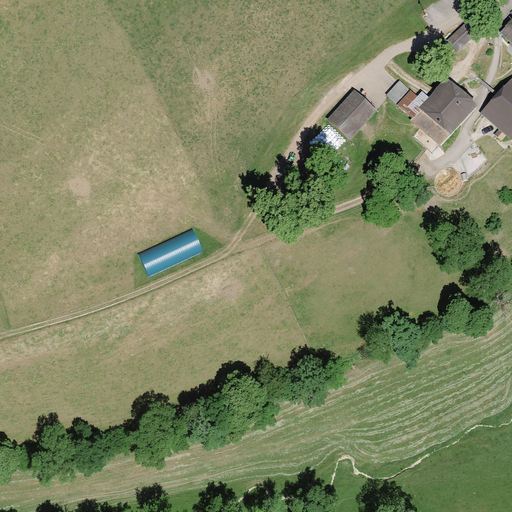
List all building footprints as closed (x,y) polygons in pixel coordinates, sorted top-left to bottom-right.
[(511,22),(501,33),(511,43),(511,22)] [(511,80),(482,113),(509,137),(511,133),(511,80)] [(418,99),(400,82),(387,96),(405,113),(418,99)] [(476,108),(447,82),(412,121),(441,146),(476,108)] [(355,94),(330,122),(348,139),(374,111),(355,94)]
